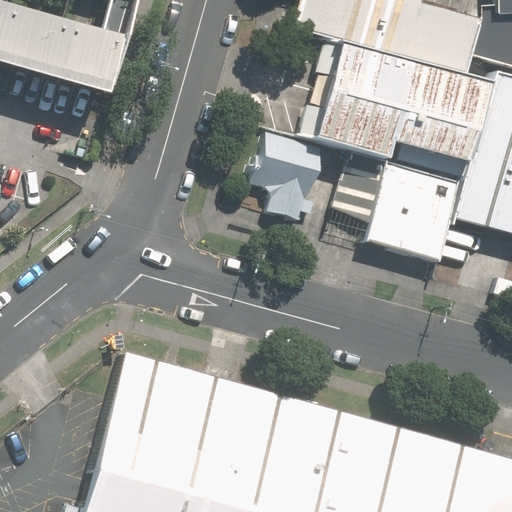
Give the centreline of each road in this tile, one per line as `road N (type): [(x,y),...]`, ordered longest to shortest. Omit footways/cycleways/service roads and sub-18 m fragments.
road 1 (residential): [(101,260),(511,371)]
road 2 (residential): [(207,0),(142,220),(101,260)]
road 3 (residential): [(0,340),(101,260)]
